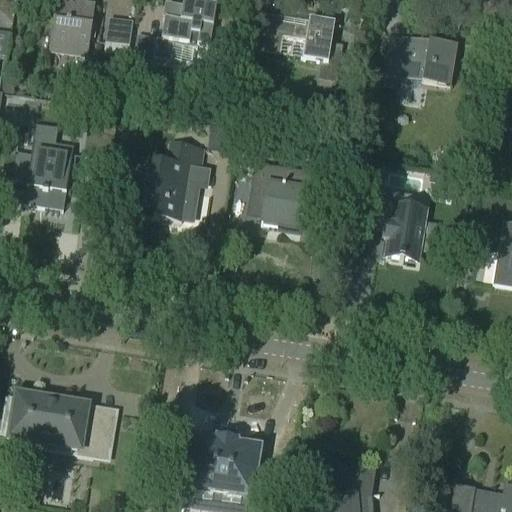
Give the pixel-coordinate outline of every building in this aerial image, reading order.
[(55,5),(48,54),(87,60),(94,11),(55,5)] [(136,40),(132,64),(152,68),(153,63),(170,66),(170,65),(184,67),(184,68),(194,70),(194,69),(191,68),(193,53),(196,53),(197,51),(208,53),(215,11),(183,5),(182,10),(180,23),(179,25),(175,24),(162,22),(159,43),(136,40)] [(241,36),(238,53),(279,59),(282,41),(305,45),(302,63),(323,67),(319,88),(335,90),(342,50),(330,48),(333,29),(257,17),(254,38),(241,36)] [(119,25),(116,49),(129,51),(132,27),(120,25),(119,25)] [(385,63),(382,81),(421,88),(449,92),(456,51),(413,44),(411,59),(386,55),(385,63)] [(14,159),(9,188),(26,191),(23,209),(61,215),(71,152),(52,149),(54,135),(35,132),(34,138),(30,161),(14,159)] [(98,139),(94,164),(109,167),(113,142),(98,139)] [(150,164),(141,220),(152,222),(181,227),(181,226),(191,228),(197,192),(204,194),(207,175),(199,174),(199,172),(202,154),(202,153),(180,149),(180,150),(171,148),(168,167),(150,164)] [(352,163),(347,190),(374,194),(379,167),(352,163)] [(268,176),(260,229),(300,235),(307,195),(320,198),(325,169),(310,167),(306,195),(283,191),(285,179),(268,176)] [(379,195),(374,223),(390,225),(389,229),(385,229),(382,243),(387,244),(384,260),(398,262),(397,264),(402,265),(402,263),(416,265),(417,255),(422,228),(423,218),(407,216),(410,200),(379,195)] [(511,228),(502,226),(491,289),(511,292),(511,228)] [(35,446),(34,451),(76,458),(77,453),(110,458),(116,420),(83,414),(84,410),(58,406),(57,410),(13,403),(6,442),(35,446)] [(184,473),(181,489),(186,490),(185,493),(187,494),(184,511),(245,511),(247,503),(249,504),(254,476),(257,456),(233,452),(234,447),(218,445),(217,449),(193,446),(190,465),(189,474),(184,473)] [(319,494),(314,511),(370,511),(370,500),(374,474),(330,467),(328,481),(336,482),(334,494),(322,492),(320,493),(319,494)] [(452,492),(448,511),(511,511),(511,490),(503,489),(500,505),(472,501),(473,495),(452,492)]
